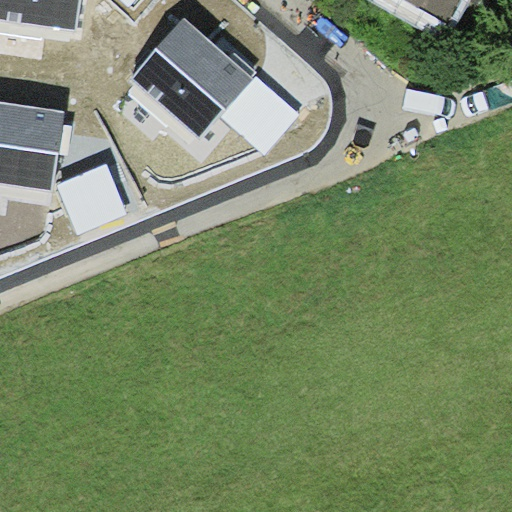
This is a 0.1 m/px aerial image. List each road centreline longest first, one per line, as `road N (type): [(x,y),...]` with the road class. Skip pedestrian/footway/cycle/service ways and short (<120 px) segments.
road 1 (residential): [(389,133),(0,293)]
road 2 (residential): [(280,0),(389,133)]
road 3 (residential): [(511,85),(389,133)]
